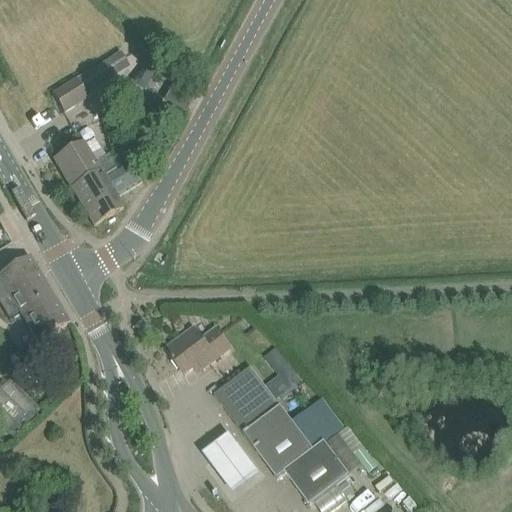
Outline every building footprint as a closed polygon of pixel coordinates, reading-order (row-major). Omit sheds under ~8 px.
[(147,63),(138,74),(150,81),(157,68),(147,63)] [(177,80),(164,103),(184,114),(197,90),(177,80)] [(87,99),(76,81),(52,96),(63,114),(87,99)] [(71,152),(54,162),(71,191),(101,173),(100,173),(114,165),(109,156),(103,159),(92,142),(84,147),(82,145),(71,152)] [(101,173),(71,191),(93,228),(123,210),(115,198),(140,182),(134,172),(125,178),(117,165),(115,166),(114,165),(100,173),(101,173)] [(0,251),(12,244),(3,231),(0,232),(0,251)] [(38,344),(52,335),(69,325),(29,258),(0,275),(0,281),(9,297),(0,302),(0,305),(8,319),(19,313),(38,344)] [(141,324),(133,328),(137,335),(145,331),(141,324)] [(200,372),(216,360),(230,351),(216,332),(201,343),(193,331),(166,352),(170,357),(169,357),(172,361),(171,361),(174,365),(174,364),(184,377),(197,368),(200,372)] [(271,350),(261,337),(248,348),(258,360),(271,350)] [(276,388),(283,402),(307,390),(288,354),(274,361),(285,383),(276,388)] [(309,508),(349,478),(347,475),(324,445),(313,453),(250,370),(213,398),(261,461),(276,481),(285,475),(309,508)] [(8,383),(0,391),(0,427),(11,439),(39,413),(8,383)] [(320,403),(291,425),(313,453),(324,445),(337,436),(342,432),(320,403)] [(337,436),(324,445),(347,475),(360,466),(353,456),(337,436)] [(16,450),(17,440),(4,438),(3,448),(16,450)] [(215,452),(204,460),(233,497),(243,489),(258,478),(230,440),(215,452)] [(362,449),(353,456),(360,466),(367,475),(377,468),(362,449)] [(348,486),(341,491),(347,499),(354,494),(348,486)]
